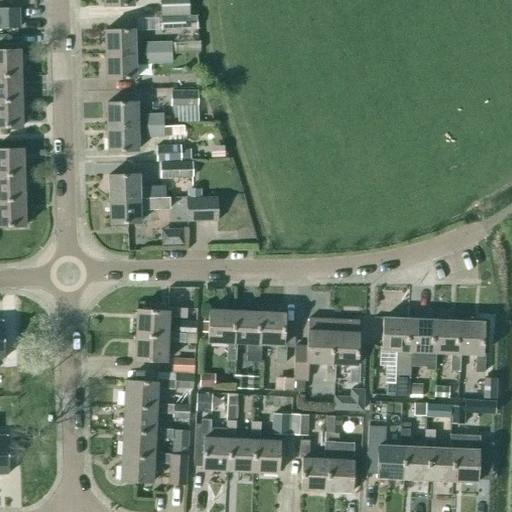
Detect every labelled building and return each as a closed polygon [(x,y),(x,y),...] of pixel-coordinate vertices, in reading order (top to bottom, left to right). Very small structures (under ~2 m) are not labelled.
[(159,0),(160,15),(188,14),(187,0),(159,0)] [(0,27),(18,28),(18,8),(0,7),(0,27)] [(160,16),(160,30),(185,29),(185,15),(160,16)] [(104,54),(170,52),(170,42),(134,44),(133,29),(104,30),(104,54)] [(0,75),(20,75),(19,50),(0,50),(0,75)] [(170,62),(170,52),(104,54),(105,78),(134,78),(134,63),(170,62)] [(20,75),(0,75),(0,100),(20,100),(20,75)] [(170,91),(170,106),(197,105),(197,90),(170,91)] [(0,127),(21,127),(20,100),(0,100),(0,127)] [(106,102),(106,127),(162,125),(162,114),(136,115),(136,102),(106,102)] [(163,136),(162,125),(106,127),(107,151),(137,150),(136,137),(163,136)] [(163,136),(171,135),(171,125),(162,125),(163,136)] [(180,149),(180,144),(155,145),(155,160),(180,160),(180,149)] [(211,157),(223,157),(223,146),(210,147),(211,157)] [(0,174),(23,174),(22,149),(0,149),(0,174)] [(180,160),(190,160),(190,149),(180,149),(180,160)] [(159,161),(160,177),(192,177),(192,161),(159,161)] [(0,199),(23,199),(23,174),(0,174),(0,199)] [(165,187),(138,188),(138,174),(108,175),(109,199),(166,197),(165,187)] [(166,197),(109,199),(109,223),(139,222),(139,210),(169,208),(169,197),(166,197)] [(217,220),(216,197),(185,198),(186,221),(217,220)] [(0,199),(0,226),(24,226),(23,199),(0,199)] [(181,243),(181,227),(164,227),(164,243),(181,243)] [(136,309),(135,334),(167,336),(167,332),(170,332),(171,317),(186,318),(187,308),(168,308),(168,311),(136,309)] [(235,361),(236,343),(232,343),(233,311),(208,309),(206,342),(226,343),(226,360),(235,361)] [(233,311),(232,343),(236,343),(245,344),(245,361),(260,362),(261,344),(257,344),(258,312),(233,311)] [(257,344),(261,344),(276,345),(275,363),(284,363),(285,344),(282,344),(284,313),(258,312),(257,344)] [(333,381),(334,364),(330,363),(332,319),(307,318),(307,330),(306,346),(294,346),(293,379),(307,380),(308,362),(325,363),(324,381),(333,381)] [(407,351),(408,319),(382,318),(381,350),(396,351),(395,376),(409,377),(409,366),(410,351),(407,351)] [(330,363),(334,364),(350,364),(349,382),(358,382),(358,377),(359,364),(356,364),(357,350),(358,321),(332,319),(330,363)] [(408,319),(407,351),(410,351),(409,366),(425,366),(425,370),(434,370),(435,352),(431,352),(432,320),(408,319)] [(195,333),(195,321),(174,320),(174,332),(186,333),(195,333)] [(459,353),(455,353),(457,321),(432,320),(431,352),(435,352),(450,353),(449,371),(459,371),(459,353)] [(459,353),(475,354),(474,372),(484,372),(484,353),(481,353),(483,322),(457,321),(455,353),(459,353)] [(167,332),(167,336),(135,334),(133,360),(166,362),(168,341),(185,342),(186,333),(174,332),(170,332),(167,332)] [(364,377),(365,350),(357,350),(356,364),(359,364),(358,377),(364,377)] [(171,371),(193,373),(194,359),(172,357),(171,371)] [(178,388),(192,389),(194,373),(179,372),(178,388)] [(213,387),(214,375),(199,374),(199,387),(213,387)] [(246,389),(247,376),(233,376),(233,388),(246,389)] [(258,389),(258,376),(247,376),(246,389),(258,389)] [(407,396),(409,377),(395,376),(395,383),(394,395),(407,396)] [(291,391),(292,378),(274,377),(274,390),(291,391)] [(481,397),(495,398),(496,378),(482,377),(481,397)] [(157,404),(158,388),(174,389),(175,380),(156,379),(156,382),(124,380),(123,405),(156,407),(157,404)] [(394,395),(395,383),(386,383),(385,395),(394,395)] [(421,397),(421,384),(409,384),(409,397),(421,397)] [(447,398),(448,387),(434,386),(433,397),(447,398)] [(351,389),(350,397),(350,410),(362,410),(363,390),(351,389)] [(210,412),(211,395),(196,394),(195,411),(210,412)] [(157,404),(156,407),(123,405),(122,429),(155,431),(156,413),(172,414),(173,405),(157,404)] [(189,418),(190,405),(173,404),(173,405),(172,414),(172,417),(189,418)] [(236,421),(237,405),(227,404),(226,420),(235,421),(236,421)] [(425,416),(425,404),(413,404),(413,415),(425,416)] [(450,418),(450,406),(450,405),(425,404),(425,416),(425,417),(450,418)] [(462,424),(463,406),(451,406),(450,424),(462,424)] [(271,433),(288,434),(289,414),(273,413),(271,433)] [(290,414),(289,434),(306,435),(307,415),(290,414)] [(338,416),(326,416),(325,432),(337,432),(338,416)] [(226,470),(228,438),(225,437),(210,437),(211,420),(201,419),(201,424),(195,424),(193,461),(202,461),(201,469),(226,470)] [(225,437),(228,438),(226,470),(251,471),(253,439),(250,439),(234,438),(235,421),(226,420),(225,437)] [(253,439),(251,471),(277,473),(279,441),(259,440),(260,422),(251,422),(250,439),(253,439)] [(374,428),(368,428),(365,475),(375,475),(375,477),(401,479),(403,446),(399,446),(383,445),(384,428),(374,427),(374,428)] [(154,456),(154,453),(155,437),(171,439),(172,430),(172,429),(155,428),(155,431),(122,429),(120,454),(154,456)] [(399,446),(403,446),(401,479),(426,480),(428,447),(423,447),(408,446),(409,429),(399,428),(399,446)] [(453,448),(448,448),(433,448),(433,430),(424,429),(423,447),(428,447),(426,480),(451,481),(453,448)] [(187,452),(188,430),(172,430),(171,452),(187,452)] [(477,449),(458,449),(458,431),(449,431),(448,448),(453,448),(451,481),(476,482),(476,471),(489,472),(490,444),(477,443),(477,449)] [(0,473),(8,473),(6,435),(0,435),(0,473)] [(326,491),(327,459),(323,458),(308,458),(309,440),(300,440),(299,459),(302,459),(300,490),(326,491)] [(327,459),(326,491),(351,492),(353,442),(324,441),(323,458),(327,459)] [(154,456),(120,454),(119,480),(152,482),(153,462),(170,463),(169,483),(185,484),(187,455),(167,454),(157,453),(154,453),(154,456)]
